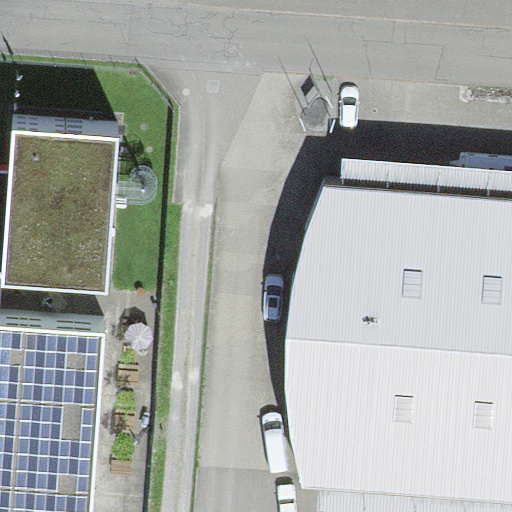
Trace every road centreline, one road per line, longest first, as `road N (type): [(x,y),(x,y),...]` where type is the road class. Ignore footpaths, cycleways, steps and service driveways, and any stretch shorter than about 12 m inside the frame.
road 1 (unclassified): [(210,32),(169,511)]
road 2 (unclassified): [(511,53),(210,32)]
road 3 (unclassified): [(210,32),(57,21)]
